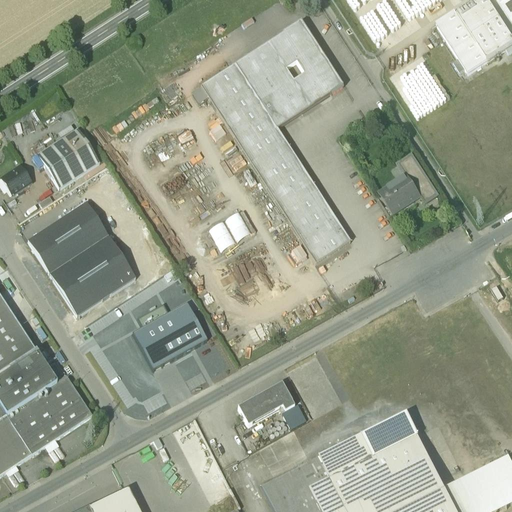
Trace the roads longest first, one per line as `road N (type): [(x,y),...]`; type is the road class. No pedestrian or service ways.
road 1 (unclassified): [(130,443),(511,229)]
road 2 (unclassified): [(130,443),(0,242)]
road 3 (secondary): [(157,0),(0,101)]
road 4 (unclassified): [(6,511),(130,443)]
